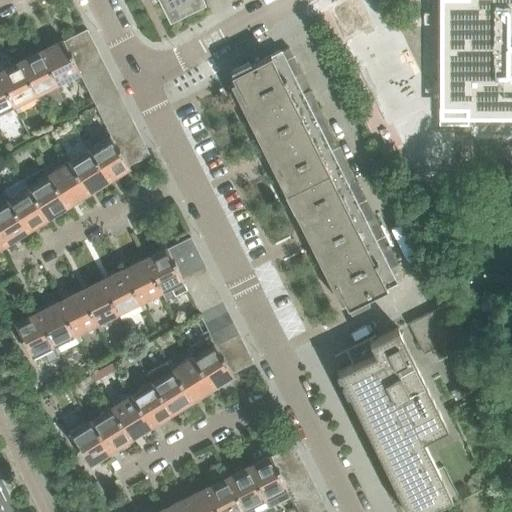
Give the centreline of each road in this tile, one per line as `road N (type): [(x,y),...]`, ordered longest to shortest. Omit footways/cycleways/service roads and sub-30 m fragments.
road 1 (residential): [(293,389),(184,176)]
road 2 (residential): [(119,478),(293,389)]
road 3 (residential): [(13,261),(184,176)]
road 4 (residential): [(136,81),(286,0)]
road 5 (residential): [(355,511),(293,389)]
